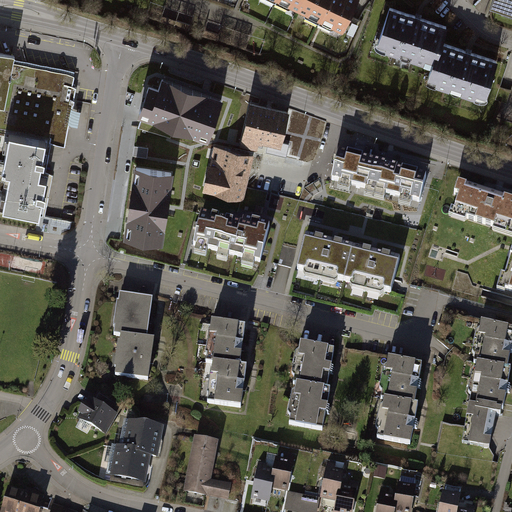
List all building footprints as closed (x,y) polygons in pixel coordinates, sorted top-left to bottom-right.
[(280,0),(341,30),(355,0),(280,0)] [(511,0),(490,0),(489,5),(511,12),(511,0)] [(448,23),(388,3),(376,40),(386,43),(384,49),(430,64),(427,75),(435,78),(434,83),(475,97),(476,92),(486,95),(498,57),(443,39),(448,23)] [(15,52),(0,48),(0,103),(2,104),(0,115),(0,130),(9,132),(45,139),(65,143),(79,76),(13,63),(15,52)] [(224,95),(162,73),(161,78),(156,76),(150,79),(138,113),(208,138),(224,95)] [(290,109),(251,100),(241,144),(259,148),(260,141),(269,143),(267,151),(287,156),(289,143),(283,142),(290,109)] [(45,139),(9,132),(3,171),(11,172),(4,209),(39,215),(46,177),(40,175),(45,139)] [(254,153),(215,144),(210,162),(209,162),(203,190),(244,199),(254,153)] [(136,146),(135,155),(149,157),(150,148),(136,146)] [(419,202),(425,176),(395,168),(396,166),(337,152),(330,180),(340,183),(341,178),(348,180),(347,185),(366,189),(367,185),(383,189),(382,193),(401,197),(402,193),(410,195),(409,199),(419,202)] [(174,168),(134,162),(123,237),(163,243),(174,168)] [(492,230),(505,234),(511,212),(511,199),(457,182),(453,194),(458,195),(454,209),(451,208),(448,216),(466,222),(467,219),(493,228),(492,230)] [(243,222),(202,212),(194,244),(261,261),(270,224),(244,217),(243,222)] [(402,256),(307,233),(298,269),(305,270),(304,272),(306,276),(335,283),(338,281),(339,279),(352,282),(351,284),(353,288),(381,295),(385,292),(386,290),(393,292),(402,256)] [(153,299),(119,294),(118,302),(117,301),(113,327),(115,327),(113,335),(120,336),(120,342),(118,342),(114,367),(116,367),(115,375),(148,380),(154,339),(147,338),(153,299)] [(246,326),(213,321),(212,329),(210,329),(206,354),(208,355),(207,363),(214,364),(213,369),(211,369),(207,394),(209,395),(208,403),(242,407),(248,367),(240,366),(246,326)] [(511,344),(511,328),(481,323),(480,330),(476,333),(472,354),(474,358),(473,365),(476,365),(475,371),(472,373),(468,393),(470,397),(461,443),(489,449),(496,415),(500,416),(501,411),(496,410),(497,409),(503,410),(511,370),(507,370),(511,344)] [(336,349),(302,343),(300,350),(297,353),(293,374),(295,378),(294,385),(297,385),(296,391),(293,393),(289,413),(291,417),(290,424),(324,431),(332,390),(328,389),(336,349)] [(424,364),(390,358),(389,365),(385,368),(381,389),(383,393),(382,400),(385,400),(384,406),(381,408),(377,428),(379,432),(378,440),(412,446),(420,405),(416,405),(424,364)] [(95,401),(89,397),(88,400),(87,399),(85,402),(84,401),(78,413),(80,414),(77,419),(107,436),(119,414),(116,412),(120,406),(99,394),(95,401)] [(165,427),(129,420),(123,447),(117,446),(111,477),(146,484),(151,458),(158,459),(165,427)] [(219,442),(194,437),(183,492),(228,501),(232,484),(211,480),(219,442)] [(268,463),(259,461),(251,498),(270,502),(272,488),(289,492),(296,455),(288,454),(287,458),(276,456),(273,470),(267,468),(268,463)] [(337,463),(327,461),(320,498),(336,502),(334,511),(352,511),(359,482),(351,481),(350,486),(343,484),(346,470),(336,468),(337,463)] [(390,488),(381,486),(376,511),(412,511),(417,486),(400,483),(397,495),(389,493),(390,488)] [(26,511),(32,492),(27,491),(26,495),(9,490),(3,511),(2,511),(26,511)] [(463,494),(444,491),(439,511),(474,511),(476,507),(468,505),(467,510),(460,509),(463,494)] [(32,492),(26,511),(38,511),(44,495),(32,492)] [(317,511),(320,498),(289,492),(285,510),(293,511),(317,511)]
